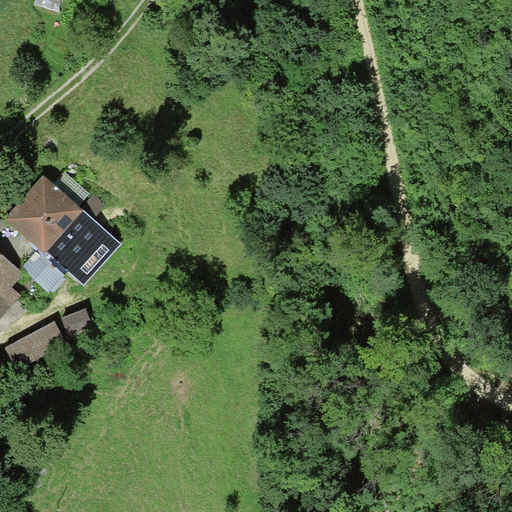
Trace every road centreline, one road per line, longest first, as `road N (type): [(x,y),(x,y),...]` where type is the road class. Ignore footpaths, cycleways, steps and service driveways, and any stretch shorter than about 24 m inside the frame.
road 1 (track): [(511,395),(466,375),(420,310),(358,0)]
road 2 (track): [(0,145),(109,50),(149,0)]
